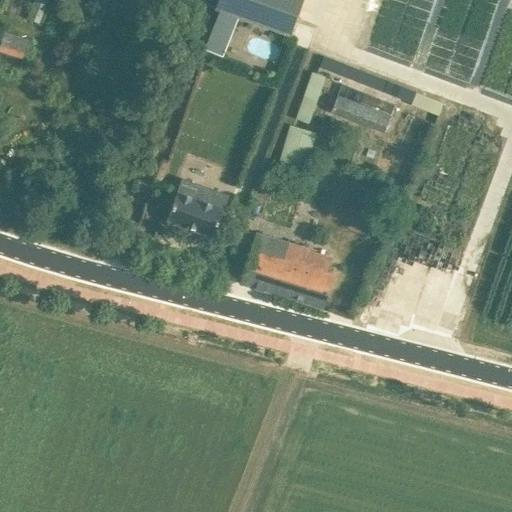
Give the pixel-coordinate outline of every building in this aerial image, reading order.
[(301,0),(216,0),(214,7),(219,8),(237,15),(290,34),(301,0)] [(219,8),(205,46),(223,53),(237,15),(219,8)] [(123,58),(129,34),(108,29),(102,52),(123,58)] [(2,32),(0,39),(0,49),(27,59),(33,43),(2,32)] [(436,118),(443,100),(323,52),(316,68),(329,73),(327,78),(340,84),(338,90),(393,112),(397,102),(436,118)] [(310,69),(296,118),(310,122),(325,73),(310,69)] [(337,94),(331,111),(384,131),(390,114),(337,94)] [(303,126),(289,174),(303,178),(317,130),(303,126)] [(182,179),(175,199),(168,218),(187,225),(195,228),(214,234),(220,216),(228,195),(182,179)] [(257,233),(242,281),(324,306),(334,274),(329,273),(334,257),(288,243),(257,233)]
